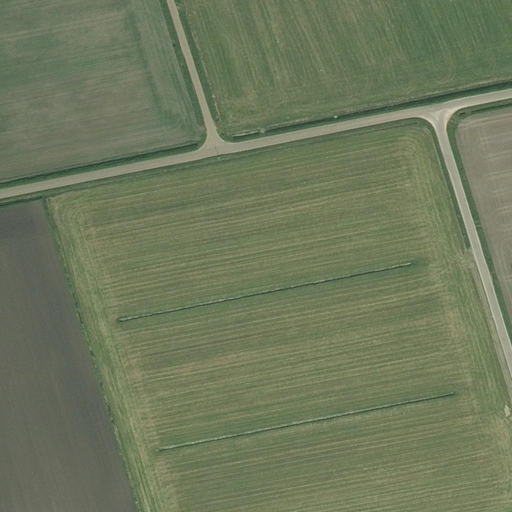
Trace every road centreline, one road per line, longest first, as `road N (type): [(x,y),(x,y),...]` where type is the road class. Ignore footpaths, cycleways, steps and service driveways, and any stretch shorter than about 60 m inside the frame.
road 1 (unclassified): [(0,195),(435,110)]
road 2 (unclassified): [(511,359),(435,110)]
